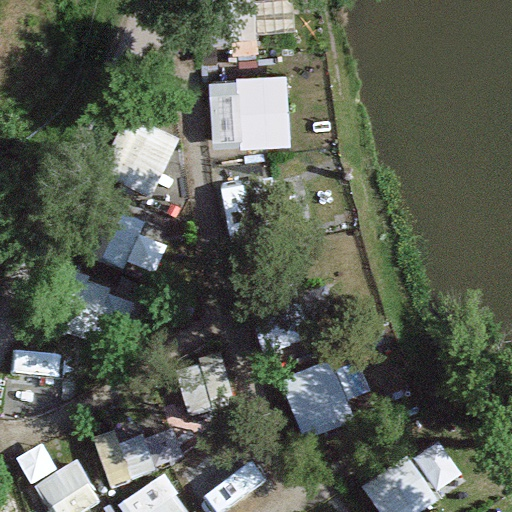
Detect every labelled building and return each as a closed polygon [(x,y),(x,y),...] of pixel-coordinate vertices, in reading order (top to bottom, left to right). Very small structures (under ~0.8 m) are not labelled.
[(216,93),(218,145),(297,142),(294,90),(216,93)] [(305,167),(227,183),(238,234),(316,218),(305,167)] [(141,425),(102,435),(114,481),(153,471),(141,425)] [(86,454),(39,476),(56,511),(80,511),(107,499),(86,454)] [(224,454),(193,477),(217,510),(249,487),(224,454)] [(127,496),(134,511),(191,511),(175,475),(127,496)]
